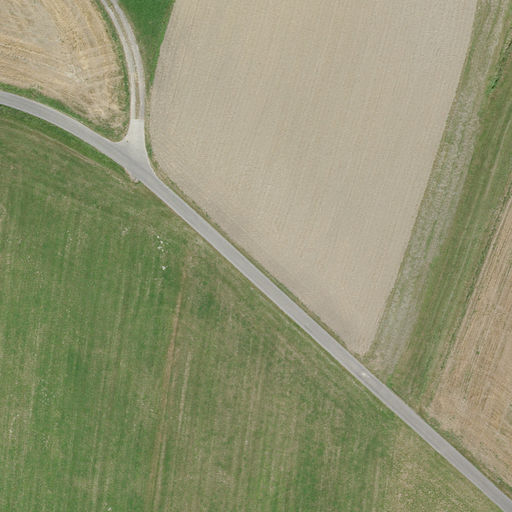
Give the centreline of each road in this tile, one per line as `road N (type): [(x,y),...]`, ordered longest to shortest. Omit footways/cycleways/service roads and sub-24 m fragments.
road 1 (track): [(509,511),(132,162),(67,123),(0,97)]
road 2 (track): [(108,0),(128,48),(132,162)]
